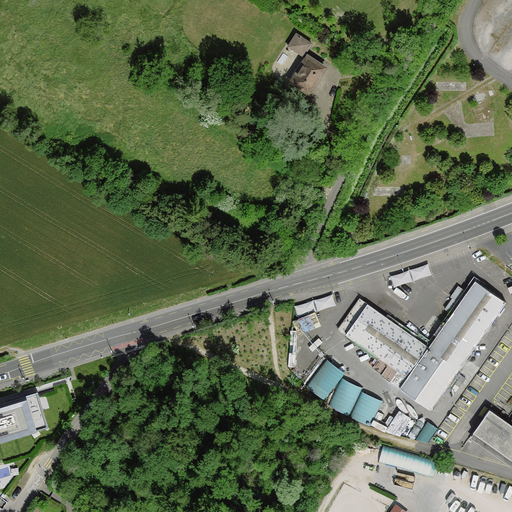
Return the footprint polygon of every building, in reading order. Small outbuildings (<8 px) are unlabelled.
[(298,35),(290,47),(304,56),(312,45),(298,35)] [(309,57),(293,84),(311,96),(328,69),(309,57)] [(396,284),(433,273),(430,263),(393,273),(396,284)] [(431,409),(507,302),(476,281),(460,303),(453,299),(446,309),(453,314),(429,347),(360,298),(338,329),(380,359),(374,368),(431,409)] [(336,294),(297,302),(299,312),(338,304),(336,294)] [(306,329),(322,324),(317,309),(302,313),(306,329)] [(329,356),(310,384),(329,397),(348,368),(329,356)] [(373,423),(384,398),(363,389),(365,385),(344,376),(332,404),(353,413),(352,414),(373,423)] [(38,393),(0,404),(0,441),(16,437),(33,432),(48,428),(39,396),(38,393)] [(402,435),(414,417),(402,409),(390,427),(402,435)] [(511,423),(493,409),(477,432),(511,456),(511,423)] [(431,441),(438,424),(428,420),(421,437),(431,441)] [(386,445),(382,460),(435,474),(439,459),(386,445)] [(408,511),(396,502),(389,511),(408,511)]
